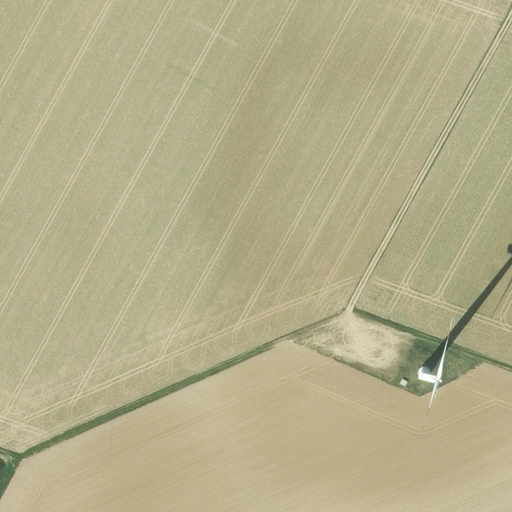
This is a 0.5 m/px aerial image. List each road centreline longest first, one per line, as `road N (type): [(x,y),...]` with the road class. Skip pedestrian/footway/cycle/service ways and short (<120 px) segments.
road 1 (track): [(511,368),(350,307),(19,458)]
road 2 (track): [(350,307),(511,15)]
road 3 (track): [(261,511),(203,373)]
